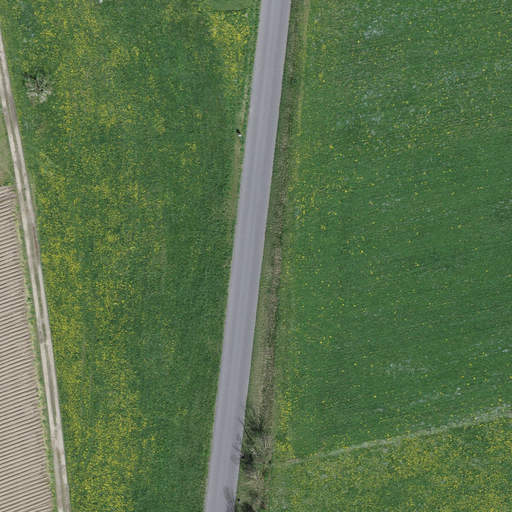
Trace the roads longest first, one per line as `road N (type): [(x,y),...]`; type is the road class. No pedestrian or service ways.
road 1 (residential): [(278,0),(222,511)]
road 2 (track): [(0,65),(36,261),(58,511)]
